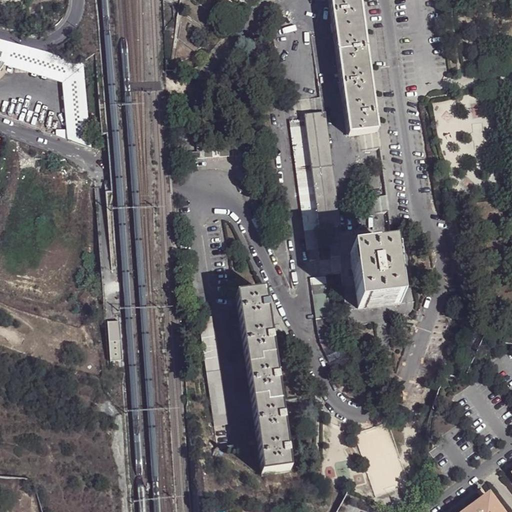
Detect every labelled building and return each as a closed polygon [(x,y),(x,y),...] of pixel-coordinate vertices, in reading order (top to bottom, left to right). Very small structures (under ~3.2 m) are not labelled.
[(357,0),(329,0),(348,138),(377,134),(357,0)] [(0,67),(2,64),(9,43),(0,40),(0,67)] [(82,65),(43,51),(9,43),(2,64),(61,82),(65,119),(86,117),(82,65)] [(307,251),(318,250),(321,249),(319,230),(338,228),(322,112),(303,115),(303,120),(289,122),(305,251),(307,251)] [(65,119),(67,140),(89,148),(88,139),(86,117),(65,119)] [(199,155),(192,155),(192,161),(245,156),(243,141),(195,146),(196,153),(199,153),(199,155)] [(393,248),(349,254),(358,307),(400,301),(393,248)] [(320,261),(318,250),(307,251),(309,262),(320,261)] [(310,280),(318,343),(328,365),(342,358),(333,338),(325,278),(310,280)] [(261,478),(290,473),(265,296),(235,300),(261,478)] [(197,322),(213,429),(227,427),(211,320),(197,322)] [(116,321),(106,322),(109,360),(120,359),(116,321)] [(457,364),(467,344),(453,337),(444,358),(457,364)] [(500,511),(488,496),(477,505),(475,502),(469,507),(471,510),(468,511),(500,511)]
